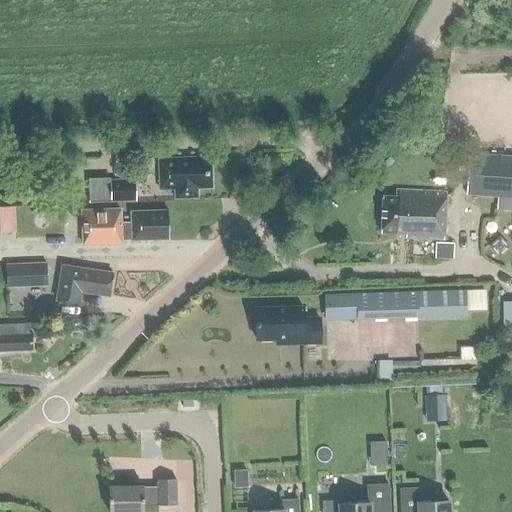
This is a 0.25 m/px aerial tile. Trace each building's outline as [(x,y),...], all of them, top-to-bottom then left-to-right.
[(511,196),(511,155),(469,154),(468,195),(511,196)] [(196,196),(196,187),(210,186),(209,156),(173,157),(173,164),(157,164),(158,188),(174,188),(174,197),(196,196)] [(88,201),(100,201),(134,200),(133,179),(88,180),(88,201)] [(446,194),(395,191),(395,197),(383,196),(381,232),(405,233),(405,239),(443,241),(446,194)] [(136,239),(168,237),(166,210),(130,212),(130,223),(119,224),(119,208),(80,210),(82,244),(120,242),(120,239),(136,238),(136,239)] [(46,261),(6,263),(7,283),(47,281),(46,261)] [(109,294),(112,271),(80,266),(80,267),(61,264),(56,298),(79,302),(81,290),(109,294)] [(484,290),(465,291),(466,312),(485,311),(484,290)] [(466,315),(466,312),(465,291),(323,295),(324,320),(466,315)] [(255,308),(255,338),(302,336),(302,340),(301,340),(301,342),(320,341),(319,317),(303,318),(303,306),(255,308)] [(0,350),(32,348),(31,333),(29,333),(28,323),(0,325),(0,350)] [(476,359),(476,347),(459,347),(459,359),(475,359),(476,359)] [(488,394),(462,395),(464,447),(490,446),(488,394)] [(444,395),(425,396),(425,409),(445,408),(444,395)] [(385,441),(369,442),(370,467),(386,466),(385,441)] [(246,470),(233,470),(234,488),(247,487),(246,470)] [(109,487),(109,511),(137,511),(143,511),(143,499),(158,498),(159,505),(177,505),(176,480),(158,481),(158,487),(144,488),(144,486),(109,487)] [(388,511),(388,485),(366,486),(367,502),(338,504),(338,511),(388,511)] [(417,488),(400,489),(400,511),(447,511),(447,501),(418,502),(417,488)] [(297,511),(297,500),(281,500),(282,509),(253,511),(252,511),(297,511)]
